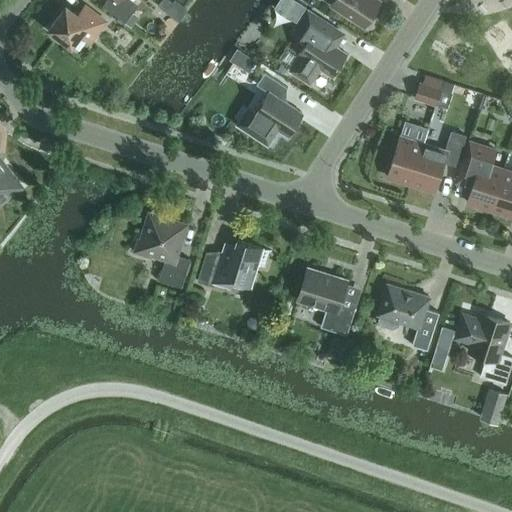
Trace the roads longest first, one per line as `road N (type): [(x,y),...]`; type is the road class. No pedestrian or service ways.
road 1 (unclassified): [(0,460),(52,405),(112,389),(164,398),(495,511)]
road 2 (residential): [(311,203),(44,119),(0,74)]
road 3 (residential): [(311,203),(329,157),(430,0)]
road 4 (residential): [(511,268),(311,203)]
